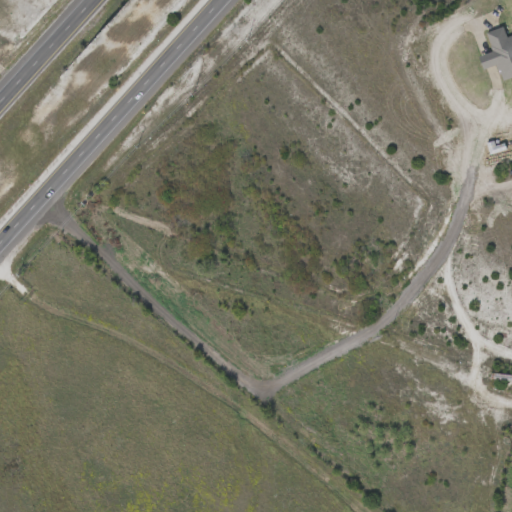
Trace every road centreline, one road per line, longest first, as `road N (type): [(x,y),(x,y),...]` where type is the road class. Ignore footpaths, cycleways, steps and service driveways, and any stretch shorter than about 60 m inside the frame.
road 1 (trunk): [(0,238),(218,0)]
road 2 (trunk): [(95,0),(0,104)]
